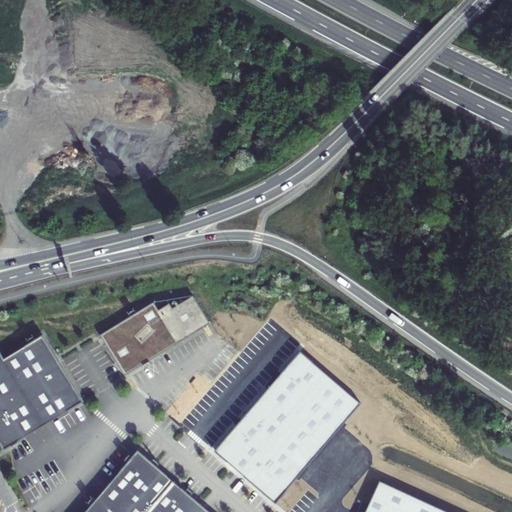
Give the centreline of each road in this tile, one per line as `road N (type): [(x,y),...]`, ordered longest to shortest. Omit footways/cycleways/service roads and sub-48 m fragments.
road 1 (motorway): [(0,281),(220,235),(259,237),(302,254),(511,398)]
road 2 (primary): [(379,99),(298,173),(245,202),(57,258)]
road 3 (motorway): [(274,0),(511,121)]
road 4 (motorway): [(511,88),(337,0)]
road 5 (unclassified): [(250,511),(135,413)]
road 6 (primary): [(379,99),(476,0)]
road 7 (unclassified): [(38,511),(135,413)]
